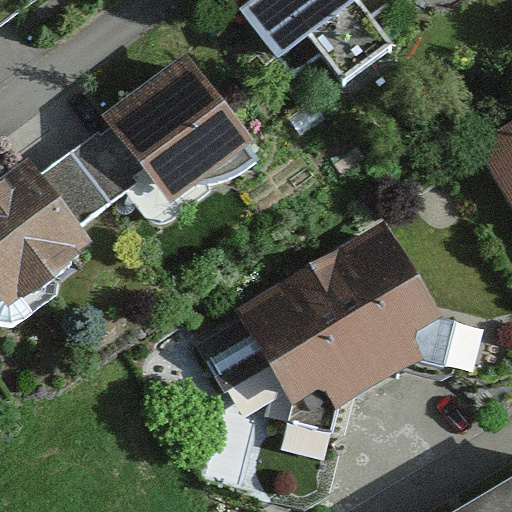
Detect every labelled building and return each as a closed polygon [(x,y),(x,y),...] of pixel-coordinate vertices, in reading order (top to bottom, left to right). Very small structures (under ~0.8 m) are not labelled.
[(369,0),(269,0),(245,18),(281,66),(310,45),(338,83),(385,48),(356,10),(369,0)] [(186,74),(72,159),(108,206),(145,178),(168,208),(244,152),(186,74)] [(511,140),(492,152),(511,186),(511,140)] [(70,234),(108,206),(72,159),(38,184),(31,175),(0,197),(0,287),(13,304),(83,252),(70,234)] [(393,238),(312,283),(371,387),(418,361),(404,335),(437,317),(393,238)] [(302,426),(371,387),(312,283),(199,345),(224,389),(268,365),(302,426)] [(511,511),(511,499),(491,511),(511,511)]
